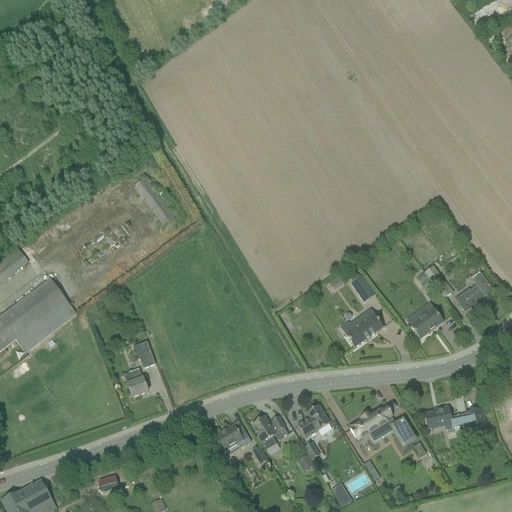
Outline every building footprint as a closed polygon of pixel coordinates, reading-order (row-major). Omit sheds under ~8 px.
[(174,219),(145,180),(133,189),(162,227),(174,219)] [(0,285),(29,268),(21,254),(0,267),(0,285)] [(470,256),(466,259),(470,264),(474,261),(470,256)] [(452,294),(446,286),(433,269),(425,275),(445,300),(452,294)] [(349,278),(353,284),(360,279),(356,274),(349,278)] [(423,289),(430,283),(424,274),(416,280),(423,289)] [(485,298),(493,292),(482,276),(473,282),(476,286),(456,301),(465,314),(466,314),(465,313),(478,304),(478,305),(479,304),(477,303),(485,297),(485,298)] [(334,293),(344,286),(338,277),(328,284),(334,293)] [(376,297),(362,277),(360,279),(353,284),(350,286),(364,305),(376,297)] [(0,359),(11,352),(8,348),(16,342),(26,354),(75,316),(50,284),(13,313),(12,311),(0,320),(0,359)] [(430,306),(421,313),(425,317),(411,328),(420,341),(443,324),(430,306)] [(349,327),(352,332),(345,337),(355,350),(384,330),(374,316),(371,312),(349,327)] [(133,349),(138,362),(140,361),(143,371),(156,366),(147,344),(133,349)] [(124,377),(132,400),(148,394),(140,371),(124,377)] [(317,432),(318,433),(330,426),(318,408),(307,415),(309,420),(297,427),(305,440),(317,432)] [(351,428),(351,429),(350,430),(355,439),(357,438),(358,441),(388,423),(403,448),(406,447),(408,450),(415,445),(413,442),(416,440),(404,419),(395,425),(391,418),(392,417),(387,408),(382,411),(381,410),(370,416),(369,414),(366,416),(367,417),(363,419),(363,418),(360,420),(361,421),(351,428)] [(450,419),(448,409),(438,411),(438,413),(425,416),(429,432),(445,428),(446,431),(453,430),(453,431),(460,429),(461,429),(469,427),(471,435),(486,432),(482,410),(466,414),(466,415),(458,416),(457,417),(457,418),(450,419)] [(275,437),(274,436),(285,430),(278,419),(272,423),(272,424),(268,426),(264,419),(252,427),(259,438),(257,439),(261,446),(262,445),(267,452),(277,446),(273,439),(275,437)] [(235,446),(239,451),(251,444),(244,431),(239,434),(234,428),(227,432),(221,435),(222,435),(214,440),(222,454),(235,446)] [(312,445),(304,450),(312,463),(320,458),(312,445)] [(426,456),(419,445),(413,449),(419,459),(426,456)] [(259,449),(252,454),(260,468),(268,463),(259,449)] [(301,460),(308,471),(314,467),(307,456),(301,460)] [(380,479),(369,462),(364,465),(374,483),(380,479)] [(116,480),(98,486),(101,494),(118,488),(116,480)] [(6,511),(38,511),(44,509),(45,511),(54,511),(56,511),(41,482),(18,495),(18,494),(1,503),(6,511)] [(335,499),(342,510),(347,507),(340,496),(335,499)] [(165,511),(161,501),(151,506),(153,511),(165,511)]
